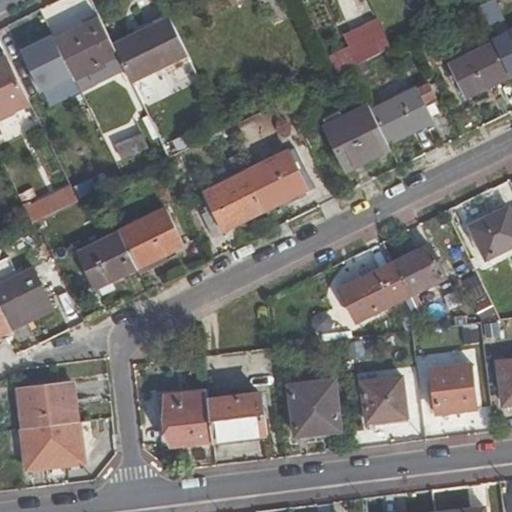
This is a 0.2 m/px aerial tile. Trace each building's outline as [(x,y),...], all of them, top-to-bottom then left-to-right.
[(118,58),(131,83),(188,55),(169,17),(112,45),(118,58)] [(362,63),(394,47),(380,18),(348,34),(362,63)] [(55,43),(74,79),(118,58),(112,45),(100,20),(55,43)] [(494,44),(510,76),(511,75),(511,33),(494,43),(494,44)] [(74,79),(55,43),(53,38),(20,55),(41,96),(74,79)] [(464,99),(510,76),(494,44),(448,67),(464,99)] [(0,63),(0,118),(29,104),(7,60),(0,63)] [(371,112),(387,144),(433,122),(417,89),(371,112)] [(346,171),(390,149),(387,144),(371,112),(368,106),(324,128),(346,171)] [(111,132),(124,160),(149,147),(142,134),(132,139),(125,125),(111,132)] [(244,173),(263,211),(313,186),(294,149),(244,173)] [(210,237),(263,211),(244,173),(203,193),(212,210),(200,216),(210,237)] [(38,202),(45,219),(78,203),(70,187),(38,202)] [(119,233),(136,268),(184,245),(165,208),(118,231),(119,233)] [(511,214),(509,209),(470,227),(486,260),(511,247),(511,214)] [(96,288),(136,268),(119,233),(78,253),(96,288)] [(394,265),(408,295),(444,278),(428,247),(394,265)] [(354,322),(408,295),(394,265),(340,293),(354,322)] [(33,268),(0,284),(0,309),(10,330),(53,309),(33,268)] [(0,334),(10,330),(0,309),(0,334)] [(511,362),(498,364),(503,406),(511,404),(511,362)] [(436,414),(476,409),(470,366),(431,371),(436,414)] [(401,378),(361,383),(366,423),(405,418),(401,378)] [(296,436),(340,431),(334,382),(290,387),(296,436)] [(25,430),(79,423),(74,384),(20,392),(25,430)] [(208,402),(206,391),(161,396),(167,447),(213,441),(208,402)] [(208,402),(213,441),(265,434),(260,395),(208,402)] [(85,463),(81,423),(79,423),(25,430),(23,431),(28,470),(85,463)]
